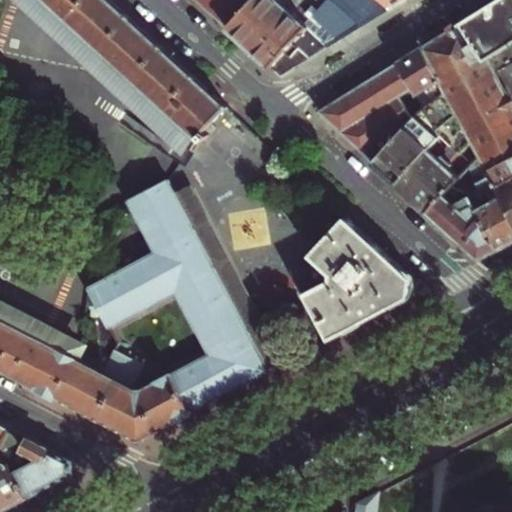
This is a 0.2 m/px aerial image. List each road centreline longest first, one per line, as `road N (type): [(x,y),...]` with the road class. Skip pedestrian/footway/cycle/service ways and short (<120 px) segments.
road 1 (secondary): [(488,326),(180,489)]
road 2 (secondary): [(220,507),(505,356)]
road 3 (residential): [(273,112),(454,281),(488,326)]
road 4 (residential): [(273,112),(452,0)]
road 5 (residential): [(180,489),(0,399)]
road 6 (residential): [(148,0),(273,112)]
